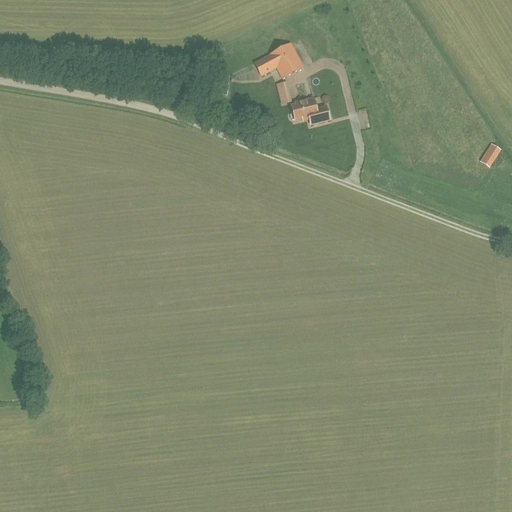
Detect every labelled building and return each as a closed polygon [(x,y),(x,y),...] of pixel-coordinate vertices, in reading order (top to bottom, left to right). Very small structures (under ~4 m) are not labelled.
[(270,56),(254,64),(261,77),(276,69),(282,80),(303,68),(291,45),(269,56),(270,56)] [(281,105),(291,102),(285,82),(276,85),(281,105)] [(219,83),(217,95),(226,96),(228,84),(219,83)] [(303,123),(309,121),(311,126),(329,121),(326,108),(316,110),(313,99),(300,103),(300,105),(291,107),(295,121),(302,120),(303,123)] [(491,146),(480,163),(489,169),(500,151),(491,146)]
